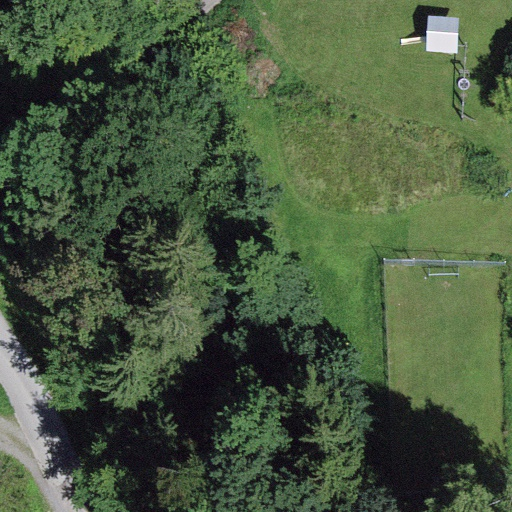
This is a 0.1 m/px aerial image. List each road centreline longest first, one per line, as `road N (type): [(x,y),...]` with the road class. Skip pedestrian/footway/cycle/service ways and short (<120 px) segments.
road 1 (track): [(180,23),(0,212)]
road 2 (track): [(81,511),(0,349)]
